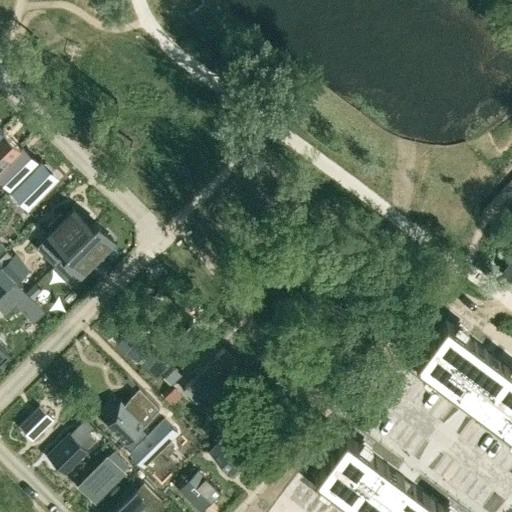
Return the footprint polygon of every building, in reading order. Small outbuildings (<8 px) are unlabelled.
[(3,127),(0,130),(0,164),(20,144),(3,127)] [(20,144),(0,164),(0,177),(10,188),(37,161),(20,144)] [(37,161),(10,188),(27,205),(54,178),(37,161)] [(49,232),(39,242),(58,260),(61,256),(92,225),(72,205),(63,214),(60,211),(47,224),(50,227),(47,230),(49,232)] [(92,225),(61,256),(72,267),(63,277),(70,284),(114,239),(96,221),(92,225)] [(6,250),(0,256),(0,266),(12,255),(6,250)] [(511,257),(501,272),(511,280),(511,257)] [(15,281),(0,295),(0,308),(6,314),(27,293),(15,281)] [(36,283),(27,293),(32,298),(41,289),(36,283)] [(166,326),(162,329),(168,335),(167,335),(183,351),(205,329),(189,314),(171,331),(166,326)] [(511,368),(508,366),(464,333),(453,325),(446,319),(415,361),(426,369),(437,377),(511,433),(511,368)] [(125,327),(115,339),(156,371),(165,359),(125,327)] [(223,346),(184,386),(197,398),(236,359),(223,346)] [(175,367),(165,377),(171,383),(181,373),(175,367)] [(107,421),(106,422),(126,441),(160,407),(139,386),(124,401),(120,397),(120,399),(121,400),(116,413),(108,422),(107,421)] [(171,404),(182,393),(175,386),(164,397),(171,404)] [(32,438),(53,418),(39,403),(18,424),(32,438)] [(88,431),(93,425),(85,417),(70,432),(78,441),(88,431)] [(166,418),(140,444),(150,455),(176,428),(166,418)] [(68,433),(46,455),(62,471),(84,449),(68,433)] [(450,511),(443,507),(368,451),(357,443),(346,434),(314,476),(321,480),(332,489),(361,510),(363,511),(450,511)] [(223,442),(212,453),(233,474),(244,463),(223,442)] [(108,454),(78,484),(94,499),(123,470),(123,469),(128,463),(121,456),(115,462),(108,454)] [(198,468),(188,477),(211,500),(221,490),(198,468)] [(136,485),(109,511),(133,511),(138,508),(137,507),(140,505),(146,511),(151,511),(164,500),(157,492),(144,479),(137,486),(136,485)]
